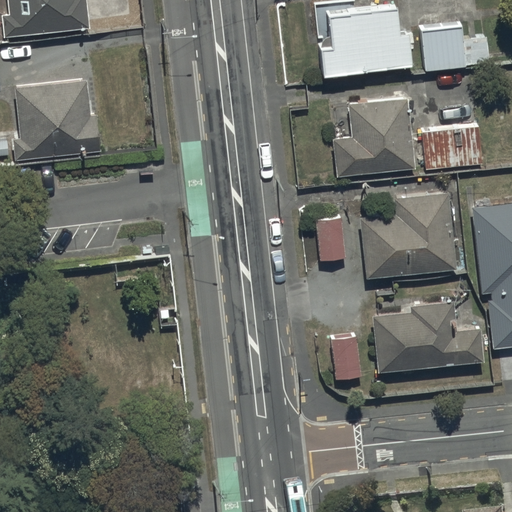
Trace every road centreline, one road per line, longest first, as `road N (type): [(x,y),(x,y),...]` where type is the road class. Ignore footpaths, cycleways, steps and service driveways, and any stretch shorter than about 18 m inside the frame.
road 1 (tertiary): [(266,455),(215,0)]
road 2 (residential): [(266,455),(511,430)]
